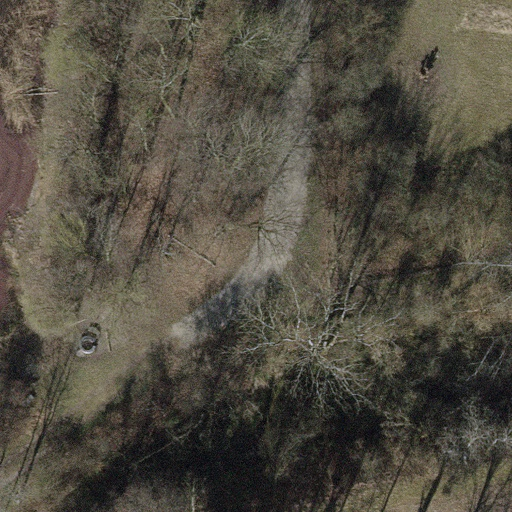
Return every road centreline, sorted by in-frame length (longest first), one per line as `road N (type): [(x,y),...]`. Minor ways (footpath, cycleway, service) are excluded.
road 1 (track): [(511,263),(235,304),(0,476)]
road 2 (track): [(281,0),(235,304)]
